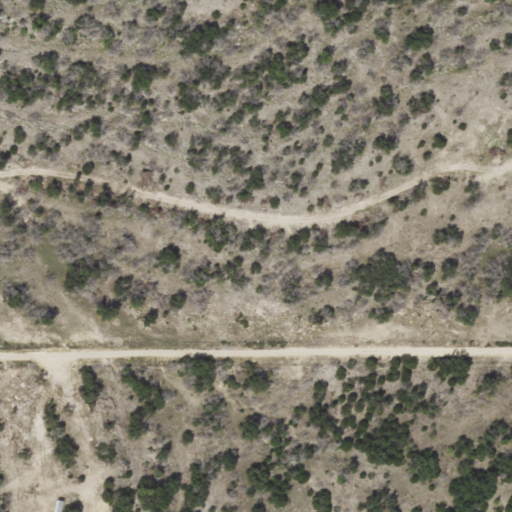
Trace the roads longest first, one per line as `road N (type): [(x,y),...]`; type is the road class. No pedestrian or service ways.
road 1 (residential): [(511,142),(346,205),(203,220),(60,190),(0,190)]
road 2 (residential): [(511,370),(0,349)]
